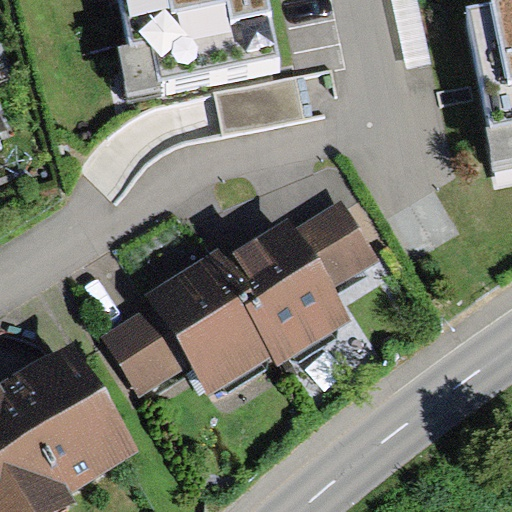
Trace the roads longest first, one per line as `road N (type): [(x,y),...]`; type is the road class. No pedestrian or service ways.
road 1 (residential): [(359,0),(385,131),(186,172),(147,205),(0,286)]
road 2 (tertiary): [(282,511),(511,338)]
